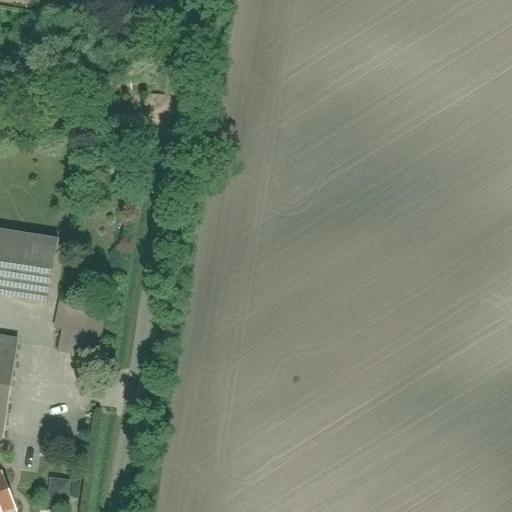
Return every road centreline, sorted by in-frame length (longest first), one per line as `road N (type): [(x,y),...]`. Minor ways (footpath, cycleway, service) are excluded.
road 1 (track): [(179,0),(101,511)]
road 2 (track): [(118,396),(65,387),(37,358),(30,335),(0,324)]
